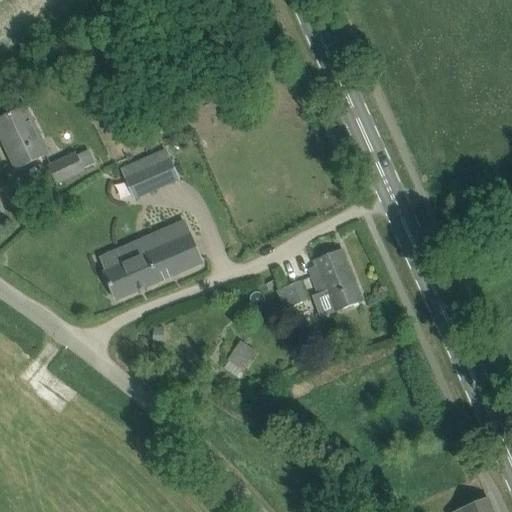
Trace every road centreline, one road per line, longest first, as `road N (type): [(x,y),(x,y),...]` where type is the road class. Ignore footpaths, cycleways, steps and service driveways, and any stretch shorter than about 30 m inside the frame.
road 1 (primary): [(511,463),(304,0)]
road 2 (track): [(71,337),(233,281),(364,209),(395,204)]
road 3 (unclassified): [(260,511),(71,337),(0,287)]
